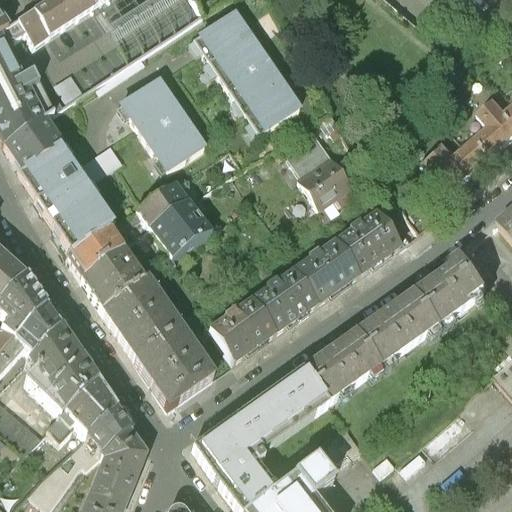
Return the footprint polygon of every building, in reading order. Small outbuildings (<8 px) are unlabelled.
[(0,0),(0,8),(13,0),(0,0)] [(67,0),(14,34),(22,46),(31,58),(91,19),(120,0),(67,0)] [(27,0),(36,14),(57,0),(27,0)] [(120,0),(91,19),(127,74),(137,67),(199,26),(191,12),(184,0),(120,0)] [(184,0),(191,12),(211,0),(184,0)] [(190,52),(255,150),(296,124),(279,99),(262,73),(231,26),(210,40),(190,52)] [(22,46),(14,34),(4,41),(0,43),(0,53),(1,55),(8,50),(9,52),(12,52),(22,46)] [(46,119),(30,85),(19,92),(1,55),(0,53),(0,157),(1,159),(41,132),(50,126),(46,119)] [(127,74),(92,97),(97,105),(142,75),(137,67),(127,74)] [(69,84),(51,96),(65,116),(82,104),(69,84)] [(118,118),(163,187),(201,162),(172,118),(155,93),(118,118)] [(511,114),(503,122),(493,110),(477,123),(487,136),(452,165),(442,153),(420,171),(445,201),(457,192),(507,150),(511,145),(511,114)] [(55,113),(46,119),(50,126),(60,119),(55,113)] [(10,173),(18,186),(20,188),(56,164),(60,161),(41,132),(1,159),(10,173)] [(282,169),(298,191),(327,171),(312,149),(282,169)] [(108,158),(74,181),(85,198),(119,176),(108,158)] [(67,269),(106,243),(108,242),(66,180),(61,171),(56,164),(20,188),(18,186),(14,189),(21,199),(29,210),(54,248),(67,269)] [(348,200),(327,171),(298,191),(294,193),(315,223),(348,200)] [(146,244),(186,217),(173,198),(133,226),(138,233),(146,244)] [(207,248),(186,217),(146,244),(167,275),(207,248)] [(381,218),(374,224),(398,258),(407,251),(381,218)] [(511,220),(496,233),(511,252),(511,220)] [(374,224),(331,253),(355,287),(378,272),(398,258),(374,224)] [(108,242),(106,243),(111,251),(138,233),(133,226),(108,242)] [(68,278),(78,293),(119,263),(111,251),(106,243),(67,269),(64,271),(68,278)] [(331,253),(290,283),(314,317),(335,302),(355,287),(331,253)] [(99,323),(139,294),(119,263),(78,293),(81,298),(99,323)] [(487,301),(462,267),(434,288),(409,306),(434,340),(487,301)] [(0,314),(21,292),(12,283),(0,272),(0,314)] [(290,283),(248,312),(272,346),(293,331),(314,317),(290,283)] [(0,365),(42,319),(37,312),(27,297),(22,290),(21,292),(0,314),(0,332),(4,337),(0,341),(0,365)] [(132,372),(177,340),(144,290),(139,294),(99,323),(114,346),(132,372)] [(434,340),(409,306),(382,325),(355,344),(380,378),(434,340)] [(248,312),(206,341),(230,376),(251,361),(272,346),(248,312)] [(0,384),(19,363),(28,371),(56,341),(46,325),(42,319),(0,365),(0,384)] [(154,405),(165,421),(210,390),(177,340),(132,372),(154,405)] [(22,394),(58,430),(92,396),(78,373),(60,346),(56,341),(28,371),(25,374),(29,378),(33,382),(22,394)] [(508,361),(511,365),(511,364),(511,342),(501,353),(508,361)] [(380,378),(355,344),(330,363),(302,383),(327,417),(380,378)] [(511,376),(495,390),(511,409),(511,376)] [(327,417),(302,383),(191,462),(215,496),(226,511),(264,511),(274,505),(264,490),(258,495),(241,472),(311,421),(314,426),(327,417)] [(44,445),(56,458),(69,444),(67,442),(71,439),(82,452),(112,424),(99,405),(92,396),(58,430),(44,445)] [(0,448),(22,468),(38,451),(0,416),(0,448)] [(97,467),(99,469),(126,445),(116,430),(112,424),(82,452),(67,465),(73,472),(65,483),(56,476),(38,492),(26,507),(32,511),(54,511),(68,494),(76,482),(81,478),(82,480),(96,469),(97,467)] [(313,475),(325,490),(360,463),(344,442),(326,456),(331,463),(313,475)] [(92,496),(125,509),(133,489),(142,469),(126,445),(99,469),(102,473),(92,496)] [(383,468),(370,479),(377,488),(391,478),(383,468)] [(325,490),(313,475),(274,505),(264,511),(309,511),(329,495),(325,490)] [(92,496),(85,511),(124,511),(125,509),(92,496)]
